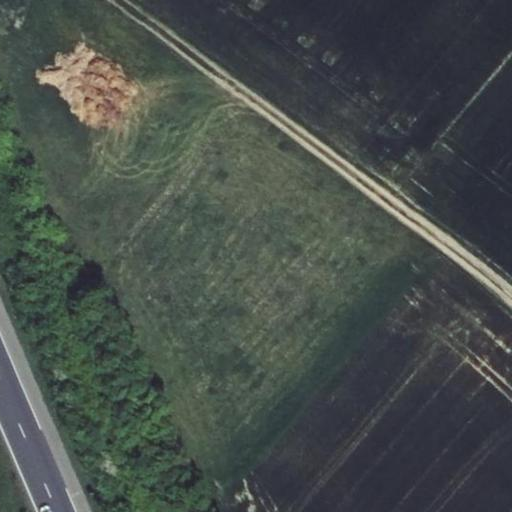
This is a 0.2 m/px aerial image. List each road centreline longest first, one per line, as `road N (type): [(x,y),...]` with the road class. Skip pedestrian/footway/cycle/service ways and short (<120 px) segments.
road 1 (track): [(511,311),(93,0)]
road 2 (motorway): [(57,511),(0,377)]
